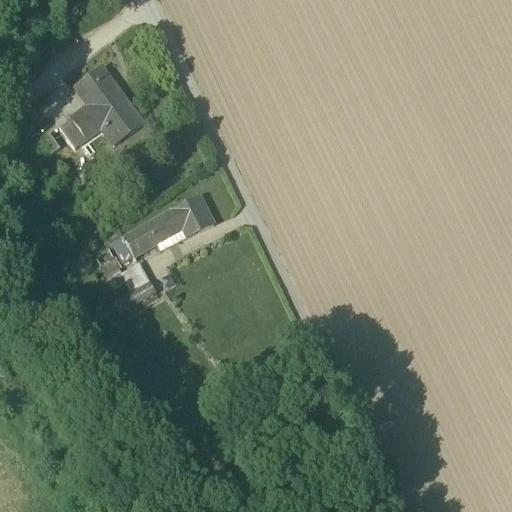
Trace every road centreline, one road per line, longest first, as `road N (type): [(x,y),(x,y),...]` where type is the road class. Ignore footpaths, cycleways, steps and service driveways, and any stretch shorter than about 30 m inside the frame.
road 1 (unclassified): [(151,4),(397,511)]
road 2 (unclassified): [(0,123),(151,4)]
